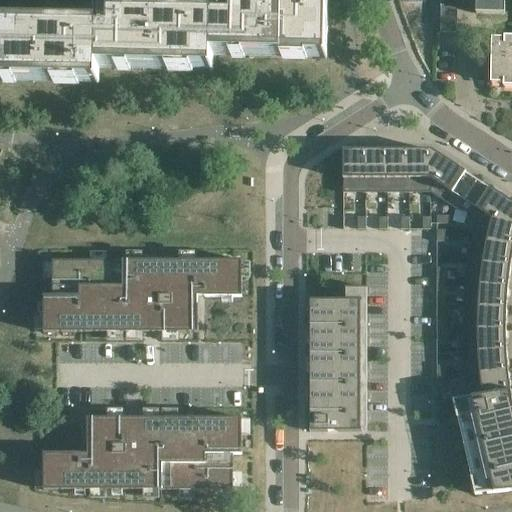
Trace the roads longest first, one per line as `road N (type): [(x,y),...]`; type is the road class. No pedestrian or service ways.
road 1 (residential): [(412,85),(291,167),(290,511)]
road 2 (residential): [(412,85),(436,112),(511,163)]
